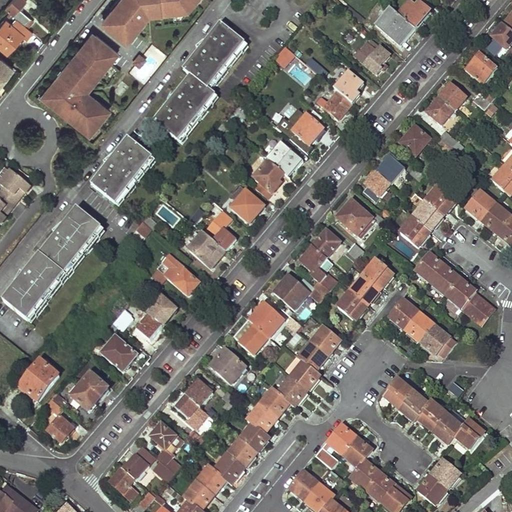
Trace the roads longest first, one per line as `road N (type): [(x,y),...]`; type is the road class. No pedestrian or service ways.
road 1 (residential): [(82,491),(501,0)]
road 2 (residential): [(467,0),(61,472)]
road 3 (residential): [(260,511),(353,401),(369,363)]
road 4 (residential): [(92,0),(19,90),(18,114)]
